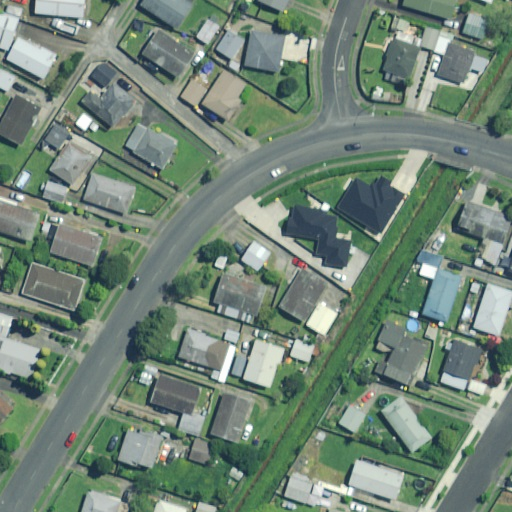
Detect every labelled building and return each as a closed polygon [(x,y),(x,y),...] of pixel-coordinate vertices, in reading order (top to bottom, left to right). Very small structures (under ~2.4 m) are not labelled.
[(85,0),(35,0),(35,13),(83,18),(85,0)] [(193,7),(183,0),(147,0),(143,8),(178,30),(193,7)] [(228,1),(227,0),(211,0),(211,1),(224,8),(228,1)] [(259,0),(258,2),(283,13),(289,0),(259,0)] [(457,0),(407,0),(406,6),(451,20),(457,0)] [(19,19),(0,12),(0,48),(8,51),(19,19)] [(489,21),(471,15),(465,33),(482,39),(489,21)] [(220,28),(209,21),(197,38),(208,45),(220,28)] [(450,35),(427,27),(421,47),(446,55),(439,76),(466,85),(477,53),(448,43),(450,35)] [(196,55),(159,32),(144,56),(181,79),(196,55)] [(287,40),(252,32),(245,66),(279,73),(287,40)] [(244,42),(229,33),(218,51),(233,60),(244,42)] [(41,50),(19,39),(8,60),(44,79),(56,56),(42,48),(41,50)] [(420,48),(393,39),(384,70),(391,72),(389,81),(408,87),(420,48)] [(15,80),(0,71),(0,88),(7,93),(15,80)] [(247,85),(225,71),(203,105),(229,122),(242,102),(238,99),(247,85)] [(206,89),(192,81),(182,99),(196,107),(206,89)] [(136,104),(116,85),(101,102),(92,94),(83,104),(113,130),(136,104)] [(383,88),(376,87),(374,101),(390,102),(391,94),(383,93),(383,88)] [(41,111),(16,98),(0,129),(0,136),(22,147),(41,111)] [(93,122),(84,115),(76,125),(85,132),(93,122)] [(71,133),(56,124),(44,141),(59,151),(71,133)] [(177,146),(138,125),(126,149),(165,170),(177,146)] [(91,162),(69,146),(50,171),(72,187),(91,162)] [(138,190),(94,175),(85,201),(129,216),(138,190)] [(392,185),(383,180),(377,187),(369,188),(357,181),(340,210),(383,234),(404,196),(390,188),(392,185)] [(67,188),(49,182),(43,198),(62,204),(67,188)] [(0,232),(31,242),(40,214),(18,207),(19,204),(0,197),(0,232)] [(511,217),(468,202),(459,229),(503,244),(511,217)] [(327,214),(296,208),(290,234),(322,240),(319,255),(328,257),(327,264),(346,268),(351,243),(334,240),(338,219),(326,217),(327,214)] [(103,239),(62,226),(53,254),(94,267),(103,239)] [(271,253),(255,242),(242,260),(259,271),(271,253)] [(84,282),(32,266),(23,295),(75,311),(84,282)] [(462,277),(439,269),(424,315),(446,323),(462,277)] [(329,289),(303,273),(280,309),(325,337),(338,316),(319,304),(329,289)] [(246,312),(258,316),(267,288),(225,274),(216,302),(221,304),(218,313),(243,321),(246,312)] [(511,308),(511,292),(489,285),(475,328),(500,335),(509,307),(511,308)] [(0,369),(34,381),(44,351),(9,339),(15,319),(0,313),(0,369)] [(429,346),(386,329),(379,349),(393,355),(390,365),(381,362),(377,372),(413,387),(429,346)] [(190,330),(180,357),(215,369),(211,378),(224,383),(231,363),(237,347),(190,330)] [(228,330),(225,340),(237,344),(240,335),(228,330)] [(284,350),(258,341),(244,380),(271,389),(284,350)] [(315,347),(297,341),(291,356),(310,363),(315,347)] [(481,352),(455,342),(440,382),(466,392),(481,352)] [(161,377),(152,404),(182,414),(182,412),(193,416),(201,390),(161,377)] [(253,404),(226,395),(213,435),(239,444),(253,404)] [(402,397),(382,411),(413,455),(434,440),(402,397)] [(0,424),(13,410),(0,398),(0,424)] [(351,405),(340,422),(356,433),(367,415),(351,405)] [(142,434),(130,429),(119,460),(140,468),(141,464),(153,469),(163,439),(143,432),(142,434)] [(215,445),(195,439),(189,459),(209,465),(215,445)] [(404,477),(358,462),(350,485),(396,500),(404,477)] [(337,473),(317,466),(313,478),(333,485),(337,473)] [(313,484),(292,477),(286,497),(306,504),(313,484)] [(128,511),(131,504),(89,491),(82,511),(128,511)] [(157,511),(186,511),(187,510),(161,501),(157,511)]
